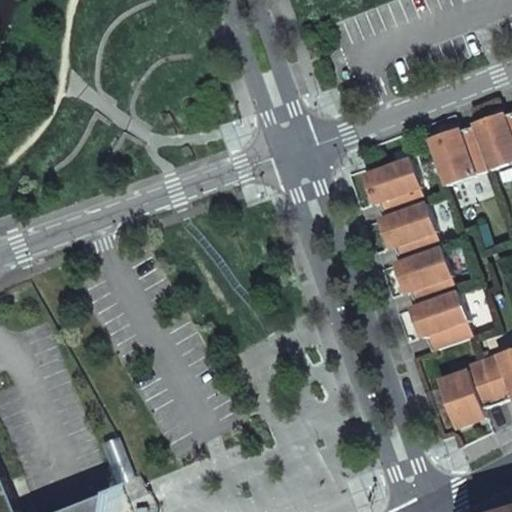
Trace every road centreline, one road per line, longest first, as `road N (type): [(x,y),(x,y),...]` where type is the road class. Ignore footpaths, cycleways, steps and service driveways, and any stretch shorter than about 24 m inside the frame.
road 1 (secondary): [(435,508),(308,146)]
road 2 (secondary): [(282,155),(405,511)]
road 3 (unclassified): [(282,155),(0,258)]
road 4 (residential): [(511,70),(308,146)]
road 5 (secondary): [(227,0),(282,155)]
road 6 (secondary): [(308,146),(256,0)]
